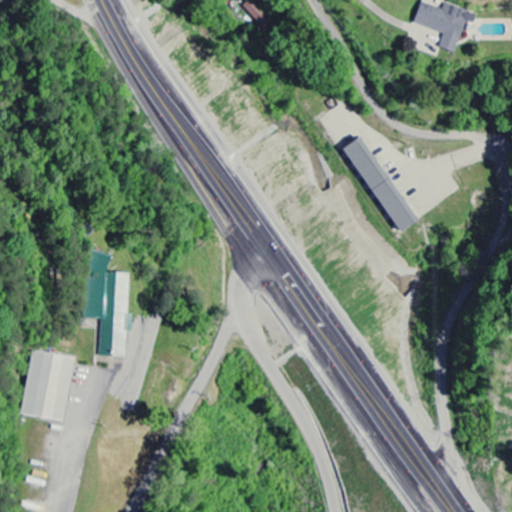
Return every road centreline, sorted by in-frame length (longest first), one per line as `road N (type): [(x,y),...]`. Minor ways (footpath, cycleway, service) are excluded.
road 1 (residential): [(446,511),(443,350),(461,298),(505,231),(505,164),(485,140),(424,132),(388,117),(313,0),(369,4),(418,30)]
road 2 (trunk): [(443,511),(172,121),(101,0)]
road 3 (residential): [(335,511),(310,430),(245,314),(257,244)]
road 4 (residential): [(245,314),(226,330),(134,511)]
